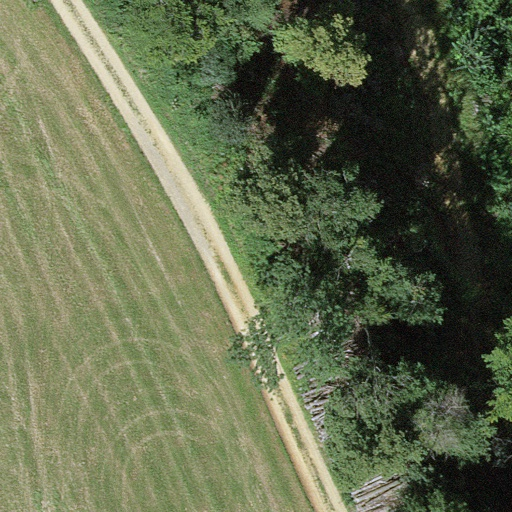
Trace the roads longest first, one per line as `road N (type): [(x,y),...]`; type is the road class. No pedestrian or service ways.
road 1 (track): [(320,511),(209,253),(52,0)]
road 2 (track): [(507,511),(436,70),(409,0)]
